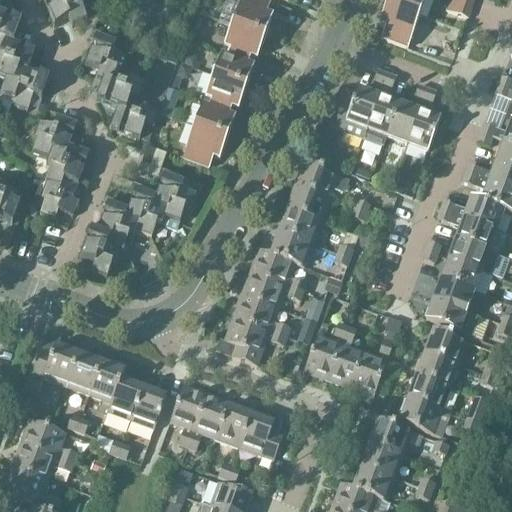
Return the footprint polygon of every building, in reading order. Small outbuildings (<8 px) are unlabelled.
[(0,0),(0,16),(5,5),(10,6),(11,0),(0,0)] [(36,0),(39,6),(43,4),(54,28),(68,22),(72,30),(87,23),(80,9),(85,7),(82,0),(81,0),(36,0)] [(251,0),(242,0),(232,29),(265,41),(272,20),(266,18),(270,7),(251,0)] [(389,0),(387,7),(419,19),(426,0),(389,0)] [(449,0),(449,2),(472,10),(475,0),(449,0)] [(472,10),(449,2),(445,13),(468,22),(472,10)] [(419,19),(387,7),(379,28),(385,30),(381,41),(408,51),(419,19)] [(0,56),(5,44),(13,47),(18,33),(23,34),(27,25),(18,21),(16,25),(0,19),(0,56)] [(230,52),(227,61),(227,62),(237,65),(241,56),(251,59),(250,60),(257,62),(265,41),(232,29),(224,50),(230,52)] [(99,75),(96,83),(111,89),(116,74),(121,76),(127,61),(112,55),(116,47),(101,42),(103,37),(93,33),(90,42),(94,44),(84,69),(99,75)] [(0,81),(5,83),(13,87),(19,72),(27,75),(32,61),(37,62),(41,53),(31,49),(30,53),(13,47),(5,44),(0,56),(0,81)] [(221,59),(213,80),(246,92),(253,71),(247,69),(250,60),(251,59),(241,56),(237,65),(227,62),(227,61),(221,59)] [(13,87),(5,83),(0,96),(0,99),(14,104),(12,109),(27,115),(33,100),(41,103),(46,89),(51,90),(55,81),(45,77),(44,81),(27,75),(19,72),(13,87)] [(95,106),(116,114),(125,117),(130,102),(139,105),(144,90),(130,85),(132,80),(121,76),(116,74),(111,89),(96,83),(94,82),(90,92),(99,95),(95,106)] [(329,130),(363,143),(378,101),(387,78),(378,75),(369,97),(358,93),(356,98),(343,93),(329,130)] [(367,134),(386,141),(399,108),(387,104),(396,81),(387,78),(378,101),(363,143),(367,134)] [(211,103),(208,112),(218,116),(222,106),(232,110),(238,113),(246,92),(213,80),(205,101),(211,103)] [(498,90),(509,94),(511,86),(511,84),(501,81),(498,90)] [(386,141),(407,149),(427,93),(418,90),(410,112),(399,108),(386,141)] [(495,99),(506,103),(509,94),(498,90),(495,99)] [(427,93),(407,149),(427,156),(440,124),(428,119),(436,96),(427,93)] [(125,117),(116,114),(109,134),(139,145),(141,139),(150,142),(153,133),(158,118),(144,113),(146,108),(139,105),(130,102),(125,117)] [(202,110),(194,130),(227,143),(235,122),(228,119),(232,110),(222,106),(218,116),(208,112),(202,110)] [(33,157),(48,162),(51,154),(66,159),(69,151),(75,134),(79,136),(82,126),(73,123),(71,127),(57,122),(54,130),(39,125),(33,140),(38,142),(33,157)] [(495,132),(492,141),(503,145),(511,148),(511,124),(506,136),(495,132)] [(484,128),(480,137),(492,141),(495,132),(484,128)] [(227,143),(194,130),(182,162),(209,172),(213,161),(219,163),(227,143)] [(477,146),(488,150),(492,141),(480,137),(477,146)] [(511,148),(503,145),(496,166),(511,171),(511,148)] [(45,186),(46,186),(60,191),(63,183),(78,188),(80,183),(87,163),(91,164),(95,155),(85,151),(83,156),(69,151),(66,159),(51,154),(48,162),(45,169),(50,171),(45,186)] [(480,173),(477,182),(511,194),(511,171),(496,166),(491,177),(480,173)] [(304,168),(295,192),(329,204),(333,193),(341,197),(345,195),(349,185),(323,175),(319,173),(319,174),(304,168)] [(465,177),(477,182),(480,173),(469,168),(465,177)] [(162,183),(155,200),(152,209),(167,214),(164,222),(179,228),(184,213),(189,215),(195,200),(180,194),(183,186),(169,181),(171,176),(161,172),(158,182),(162,183)] [(462,186),(473,191),(477,182),(465,177),(462,186)] [(485,195),(481,206),(503,214),(503,215),(511,218),(511,194),(477,182),(473,191),(485,195)] [(60,191),(46,186),(40,201),(45,203),(40,217),(55,223),(58,215),(72,220),(78,205),(73,203),(77,193),(86,196),(89,187),(80,183),(78,188),(63,183),(60,191)] [(0,225),(7,228),(6,232),(15,235),(19,226),(14,224),(19,209),(11,206),(16,192),(1,186),(0,189),(0,225)] [(134,197),(127,214),(124,222),(139,228),(136,236),(151,242),(156,227),(161,229),(164,222),(167,214),(152,209),(155,200),(141,195),(143,190),(133,186),(130,196),(134,197)] [(295,192),(287,214),(317,225),(320,217),(324,215),(329,204),(295,192)] [(105,211),(98,231),(96,236),(111,242),(108,250),(122,256),(123,256),(128,241),(133,243),(136,236),(139,228),(124,222),(127,214),(113,209),(115,204),(105,200),(102,210),(105,211)] [(455,210),(451,219),(496,235),(503,215),(503,214),(481,206),(471,202),(466,214),(455,210)] [(354,213),(366,218),(369,209),(357,205),(354,213)] [(440,214),(451,219),(455,210),(443,205),(440,214)] [(351,222),(363,226),(366,218),(354,213),(351,222)] [(317,225),(287,214),(279,237),(312,249),(316,238),(314,234),(317,225)] [(451,219),(440,214),(437,223),(448,227),(451,219)] [(451,219),(448,227),(460,232),(455,243),(488,255),(496,235),(451,219)] [(96,236),(98,231),(88,228),(85,237),(89,239),(79,264),(94,270),(91,278),(106,284),(112,269),(117,271),(122,256),(108,250),(111,242),(96,236)] [(312,249),(279,237),(271,258),(270,259),(294,268),(294,269),(300,271),(304,262),(308,260),(312,249)] [(455,243),(448,263),(481,275),(488,255),(455,243)] [(428,246),(425,255),(436,259),(440,250),(428,246)] [(337,258),(349,263),(352,254),(340,250),(337,258)] [(254,266),(250,277),(303,297),(306,288),(290,282),(294,269),(294,268),(270,259),(271,258),(262,255),(258,264),(254,266)] [(422,264),(433,268),(436,259),(425,255),(422,264)] [(349,263),(337,258),(334,267),(346,271),(349,263)] [(448,263),(440,284),(473,296),(481,275),(448,263)] [(248,292),(244,301),(278,313),(283,300),(300,306),(303,297),(250,277),(246,288),(248,292)] [(440,284),(433,304),(466,316),(473,296),(440,284)] [(237,311),(233,322),(286,342),(290,333),(273,327),(278,313),(244,301),(241,309),(237,311)] [(466,316),(433,304),(425,325),(458,337),(466,316)] [(500,329),(511,333),(511,332),(511,322),(504,320),(500,329)] [(286,342),(233,322),(229,333),(231,337),(227,347),(236,350),(232,362),(257,371),(266,345),(283,351),(286,342)] [(316,381),(327,385),(347,332),(337,328),(331,345),(317,340),(311,356),(309,360),(305,373),(314,377),(316,381)] [(511,333),(500,329),(497,338),(508,342),(511,333)] [(342,387),(351,390),(363,357),(350,352),(356,335),(347,332),(327,385),(338,389),(342,387)] [(424,357),(455,369),(458,360),(462,359),(466,346),(452,341),(452,340),(448,339),(433,334),(424,357)] [(363,357),(351,390),(359,394),(361,398),(373,402),(379,386),(380,386),(381,382),(392,349),(383,345),(376,362),(363,357)] [(59,385),(67,388),(79,358),(55,349),(52,358),(40,354),(25,395),(38,400),(44,383),(55,387),(59,385)] [(424,357),(416,380),(449,392),(454,381),(452,377),(455,369),(424,357)] [(77,395),(89,400),(101,366),(79,358),(67,388),(76,391),(77,395)] [(104,402),(111,404),(112,405),(120,383),(121,383),(125,375),(101,366),(89,400),(100,404),(104,402)] [(483,379),(495,384),(498,375),(486,371),(483,379)] [(480,388),(492,392),(495,384),(483,379),(480,388)] [(416,380),(407,402),(438,413),(441,406),(445,404),(449,392),(416,380)] [(123,419),(132,423),(143,391),(121,383),(120,383),(112,405),(111,404),(107,417),(119,421),(123,419)] [(143,391),(132,423),(140,426),(142,430),(154,434),(159,419),(160,419),(161,415),(166,400),(143,391)] [(178,449),(187,452),(206,399),(195,395),(191,397),(182,393),(177,406),(176,406),(175,410),(175,411),(169,427),(184,432),(178,449)] [(37,405),(23,399),(18,412),(32,417),(37,405)] [(202,439),(215,444),(228,410),(219,407),(217,403),(206,399),(187,452),(196,455),(202,439)] [(438,413),(407,402),(399,426),(414,432),(418,434),(418,433),(432,438),(437,426),(435,422),(438,413)] [(466,424),(479,429),(487,406),(475,402),(466,424)] [(231,446),(239,449),(250,419),(228,410),(215,444),(227,448),(231,446)] [(250,419),(239,449),(247,452),(249,456),(273,465),(283,441),(271,436),(274,427),(250,419)] [(67,432),(75,435),(80,423),(71,420),(67,432)] [(80,423),(75,435),(84,438),(88,426),(80,423)] [(378,424),(369,448),(403,460),(407,449),(405,445),(408,436),(395,431),(395,430),(391,429),(378,424)] [(479,429),(466,424),(463,433),(475,437),(479,429)] [(24,437),(20,448),(73,468),(77,459),(60,453),(65,438),(49,432),(45,430),(45,431),(32,426),(28,435),(24,437)] [(108,458),(117,461),(121,449),(113,446),(108,458)] [(433,455),(445,460),(448,450),(436,446),(433,455)] [(18,463),(15,472),(48,484),(53,471),(70,477),(73,468),(20,448),(16,459),(18,463)] [(369,448),(361,470),(391,482),(394,474),(398,472),(403,460),(369,448)] [(117,461),(126,464),(130,452),(121,449),(117,461)] [(88,460),(84,472),(92,474),(96,463),(88,460)] [(218,481),(226,484),(231,472),(222,469),(218,481)] [(361,470),(353,492),(352,493),(377,502),(376,503),(385,507),(390,494),(388,490),(391,482),(361,470)] [(48,484),(15,472),(12,480),(8,482),(3,494),(20,500),(20,501),(24,502),(50,511),(56,511),(60,504),(43,498),(48,484)] [(231,472),(226,484),(235,487),(239,475),(231,472)] [(419,492),(431,496),(434,488),(422,483),(419,492)] [(216,504),(213,511),(212,511),(247,511),(252,500),(237,494),(233,493),(218,487),(214,500),(216,504)] [(172,497),(184,501),(187,493),(175,488),(172,497)] [(336,500),(332,511),(334,511),(373,511),(376,503),(377,502),(352,493),(353,492),(344,488),(340,498),(336,500)] [(431,496),(419,492),(416,501),(428,505),(431,496)] [(184,501),(172,497),(169,506),(181,510),(184,501)]
